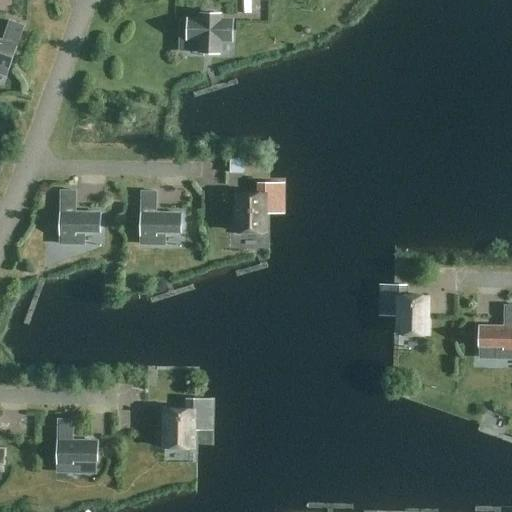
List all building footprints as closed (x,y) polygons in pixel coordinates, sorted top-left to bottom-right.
[(187,21),(180,20),(179,30),(187,30),(187,39),(199,40),(199,53),(218,53),(218,40),(231,41),(232,20),(219,20),(219,15),(200,14),(200,19),(187,19),(187,21)] [(9,21),(2,41),(0,40),(0,73),(6,75),(23,26),(9,21)] [(243,160),(230,160),(230,172),(243,172),(243,160)] [(265,183),(257,183),(257,194),(235,194),(236,228),(240,228),(240,235),(260,235),(260,228),(265,228),(265,183)] [(99,231),(100,213),(74,213),(75,191),(60,191),(59,243),(83,244),(83,231),(99,231)] [(163,244),(164,232),(180,232),(180,214),(155,213),(156,192),(141,192),(140,244),(163,244)] [(397,331),(402,331),(402,335),(422,335),(422,332),(426,332),(427,297),(405,296),(406,285),(398,285),(397,331)] [(478,327),(478,345),(494,345),(494,358),(511,358),(511,305),(504,305),(503,327),(478,327)] [(163,445),(168,445),(168,448),(188,448),(188,445),(193,445),(193,400),(185,399),(185,410),(164,410),(163,445)] [(57,419),(56,472),(80,472),(80,460),(97,460),(97,442),(72,441),(72,420),(57,419)]
